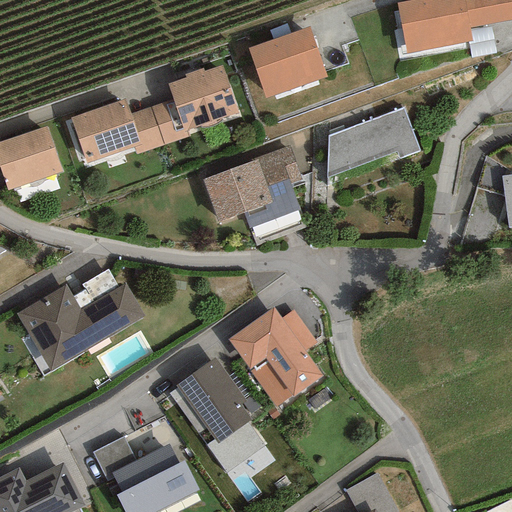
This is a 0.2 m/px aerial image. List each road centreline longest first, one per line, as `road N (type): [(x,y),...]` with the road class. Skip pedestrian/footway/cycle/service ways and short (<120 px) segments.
road 1 (residential): [(317,261),(73,245),(0,219)]
road 2 (residential): [(317,261),(424,259),(457,130),(511,78)]
road 3 (unclassified): [(444,511),(406,433),(347,360),(317,261)]
